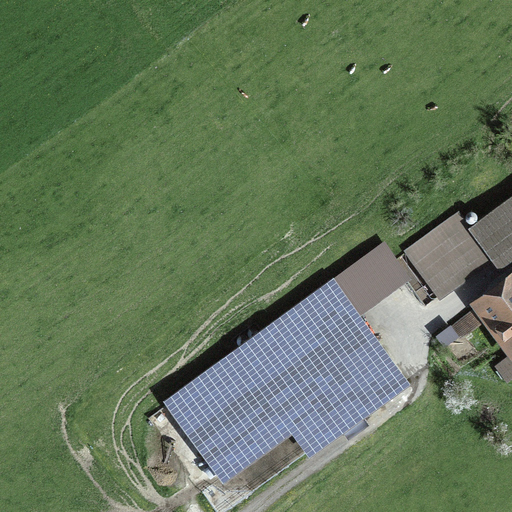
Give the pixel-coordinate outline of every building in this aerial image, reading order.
[(511,194),(470,225),(492,256),(511,241),(511,194)] [(441,294),(492,256),(470,225),(460,211),(409,248),(441,294)] [(350,309),(402,272),(384,246),(171,400),(225,474),(317,408),(333,432),(402,382),(350,309)] [(511,280),(482,302),(511,341),(511,280)] [(442,332),(449,341),(477,320),(471,311),(442,332)] [(259,477),(306,454),(298,436),(250,459),(259,477)]
